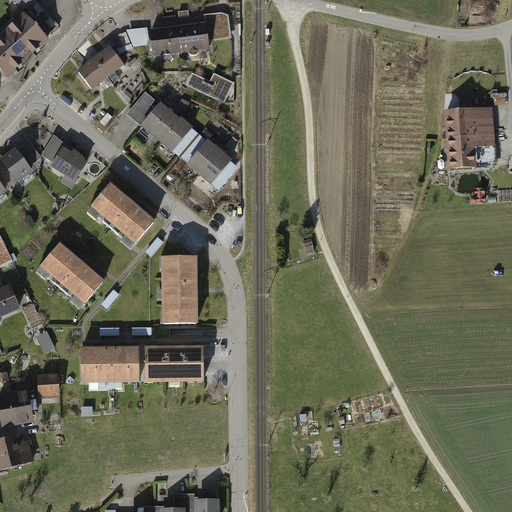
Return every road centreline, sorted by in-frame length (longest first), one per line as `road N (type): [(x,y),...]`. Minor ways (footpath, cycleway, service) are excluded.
road 1 (track): [(292,0),(322,243),(430,456),(468,511)]
road 2 (unclassified): [(34,85),(208,237),(228,265),(238,301),(241,467)]
road 3 (tertiary): [(511,27),(450,37),(292,0)]
